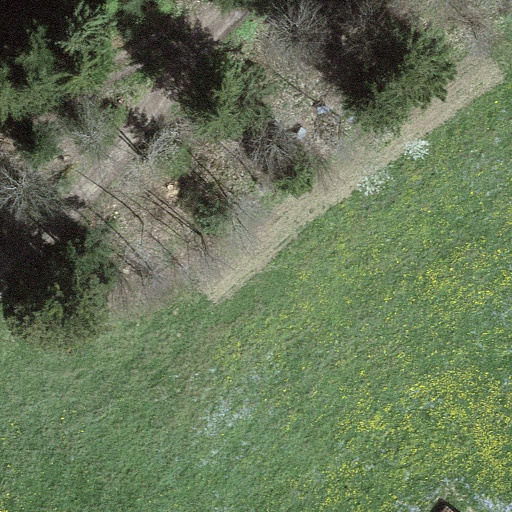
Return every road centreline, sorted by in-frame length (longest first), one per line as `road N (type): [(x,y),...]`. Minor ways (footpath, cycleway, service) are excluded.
road 1 (track): [(0,288),(183,60),(260,0)]
road 2 (track): [(0,122),(19,125),(183,60)]
